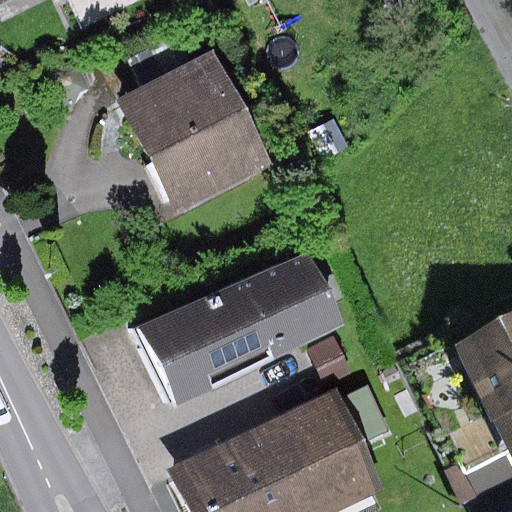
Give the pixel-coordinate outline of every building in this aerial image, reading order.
[(197,70),(121,108),(172,209),(248,171),(197,70)] [(293,261),(135,331),(163,393),(320,324),(293,261)] [(511,329),(479,346),(511,411),(511,329)] [(331,342),(310,352),(323,381),(345,372),(331,342)] [(329,405),(165,476),(180,511),(330,511),(397,484),(376,437),(348,449),(329,405)]
